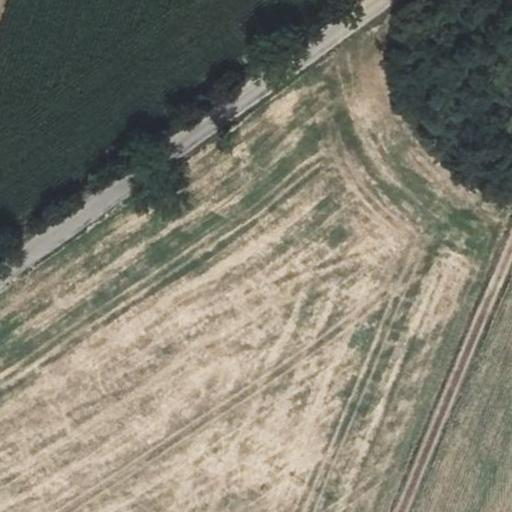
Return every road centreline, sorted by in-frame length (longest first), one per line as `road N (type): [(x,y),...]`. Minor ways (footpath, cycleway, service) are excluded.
road 1 (unclassified): [(386,0),(0,273)]
road 2 (track): [(401,511),(511,240)]
